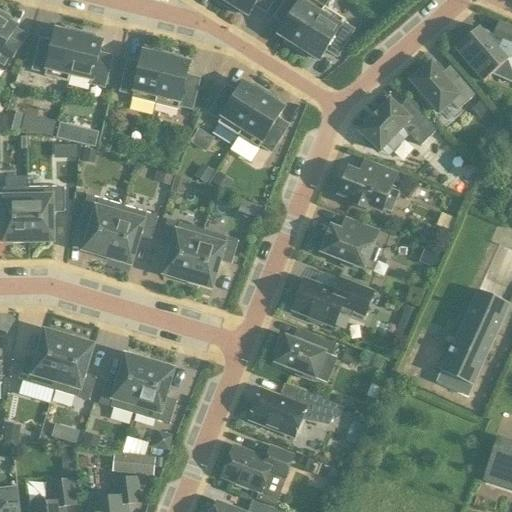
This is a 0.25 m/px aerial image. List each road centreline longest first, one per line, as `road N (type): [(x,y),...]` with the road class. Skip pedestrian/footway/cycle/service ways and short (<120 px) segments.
road 1 (residential): [(341,116),(253,52),(193,22),(99,0)]
road 2 (residential): [(247,348),(49,288),(0,290)]
road 3 (residential): [(247,348),(341,116)]
road 4 (residential): [(184,511),(247,348)]
road 5 (residential): [(341,116),(469,0)]
